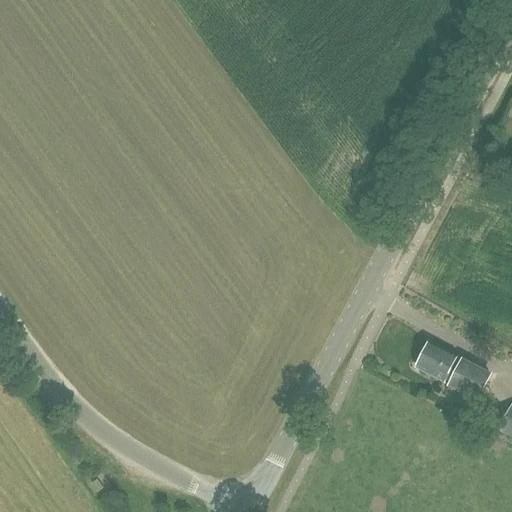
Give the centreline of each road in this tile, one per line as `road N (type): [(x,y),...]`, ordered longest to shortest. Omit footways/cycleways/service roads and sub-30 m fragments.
road 1 (tertiary): [(251,511),(511,16)]
road 2 (unclassified): [(246,511),(100,434),(0,317)]
